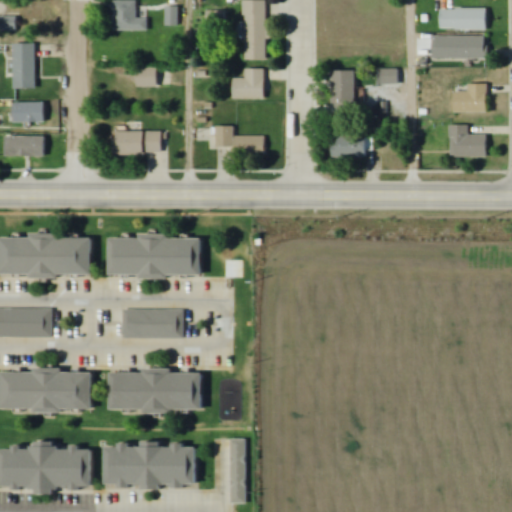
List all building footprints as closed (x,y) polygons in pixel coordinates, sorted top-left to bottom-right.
[(245,62),(268,62),(268,1),(246,1),(245,62)] [(149,32),(149,19),(138,19),(138,2),(114,2),(114,32),(149,32)] [(179,8),(166,8),(166,27),(179,27),(179,8)] [(489,31),(489,10),(442,10),(442,31),(489,31)] [(226,12),(207,12),(207,23),(226,23),(226,12)] [(2,30),(16,30),(16,18),(2,18),(2,30)] [(489,37),(434,37),(434,60),(489,60),(489,37)] [(37,44),(15,44),(15,89),(37,89),(37,44)] [(159,68),(138,68),(138,88),(159,88),(159,68)] [(267,101),(267,70),(246,70),(246,80),(235,80),(235,101),(267,101)] [(334,71),(334,110),(358,110),(358,71),(334,71)] [(384,71),(384,85),(399,85),(398,71),(384,71)] [(469,85),(469,92),(455,92),(455,113),(489,113),(489,85),(469,85)] [(46,123),(46,102),(15,102),(15,123),(46,123)] [(471,126),(452,126),(452,158),(488,158),(488,135),(471,135),(471,126)] [(235,137),(235,128),(217,128),(217,149),(235,149),(235,159),(267,159),(267,137),(235,137)] [(116,156),(163,156),(163,133),(116,133),(116,156)] [(46,136),(7,136),(7,157),(46,157),(46,136)] [(336,159),(372,159),(372,137),(336,137),(336,159)] [(95,238),(3,237),(3,277),(95,278),(95,238)] [(205,238),(112,238),(112,278),(205,279),(205,238)] [(0,334),(0,302),(55,303),(55,335),(0,334)] [(126,305),(185,306),(185,333),(126,333),(126,305)] [(206,412),(206,372),(113,372),(113,412),(206,412)] [(95,412),(95,373),(3,373),(3,412),(95,412)] [(232,440),(232,505),(248,505),(248,440),(232,440)] [(109,446),(109,488),(200,487),(200,446),(109,446)] [(3,491),(58,491),(58,489),(95,489),(95,448),(3,448),(3,491)]
